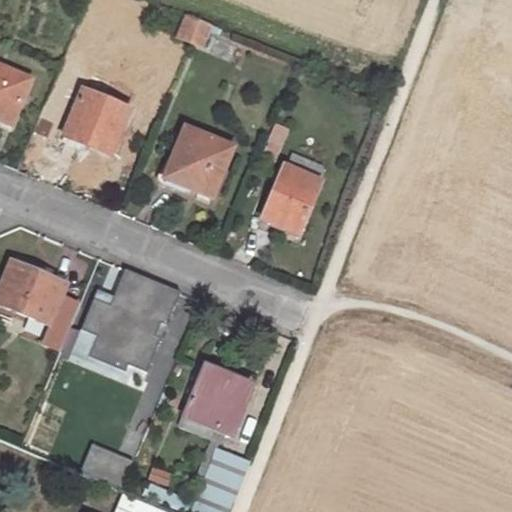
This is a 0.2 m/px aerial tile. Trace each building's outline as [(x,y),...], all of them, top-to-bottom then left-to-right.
[(187,18),(179,38),(190,42),(193,35),(198,23),(187,18)] [(198,23),(193,35),(190,42),(202,47),(206,37),(210,27),(198,23)] [(217,42),(221,32),(210,27),(206,37),(209,38),(217,42)] [(203,54),(231,65),(237,49),(217,42),(209,38),(203,54)] [(0,122),(11,128),(29,83),(0,69),(0,122)] [(109,158),(128,112),(81,92),(62,139),(109,158)] [(184,130),(164,180),(188,190),(190,185),(214,195),(232,149),(184,130)] [(283,169),(263,217),(280,224),(279,228),(298,236),(319,185),(316,183),(308,180),(314,167),(293,158),(287,171),(283,169)] [(322,170),(314,167),(308,180),(316,183),(322,170)] [(280,224),(263,217),(261,221),(279,228),(280,224)] [(64,290),(9,267),(0,287),(0,307),(48,328),(56,309),(64,290)] [(91,348),(119,360),(117,365),(145,376),(164,332),(108,308),(91,348)] [(55,352),(70,315),(56,309),(48,328),(40,347),(55,352)] [(205,364),(182,417),(210,429),(231,438),(252,389),(230,380),(232,375),(205,364)] [(178,428),(205,439),(210,429),(182,417),(178,428)] [(86,470),(124,485),(134,460),(96,445),(86,470)] [(233,505),(249,465),(217,453),(201,492),(233,505)] [(192,511),(195,506),(147,486),(141,502),(164,511),(192,511)] [(230,511),(233,505),(201,492),(195,506),(192,511),(230,511)]
